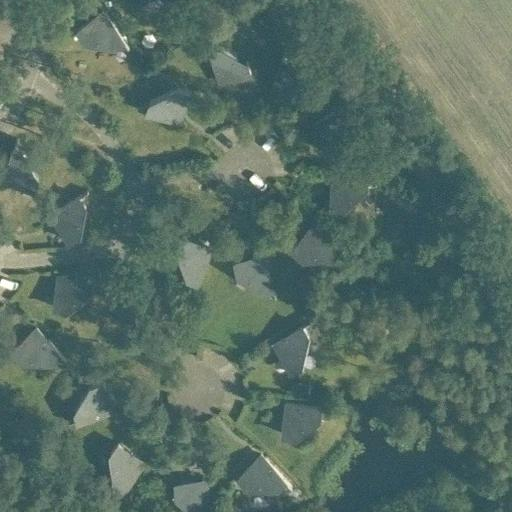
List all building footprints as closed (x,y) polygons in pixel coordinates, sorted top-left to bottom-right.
[(0,50),(7,53),(18,25),(8,21),(6,15),(0,13),(0,50)] [(85,40),(115,45),(124,39),(106,14),(97,21),(91,19),(77,29),(85,40)] [(210,48),(219,78),(229,75),(234,77),(250,73),(247,60),(220,46),(210,48)] [(293,60),(283,56),(274,85),(284,89),(287,94),(303,99),(307,87),(293,60)] [(147,111),(175,120),(179,110),(184,107),(190,91),(177,87),(150,101),(147,111)] [(329,152),(340,145),(346,115),(340,107),(315,123),(321,133),(320,138),(329,152)] [(14,147),(5,176),(15,180),(18,185),(34,190),(38,177),(24,150),(14,147)] [(344,206),(367,185),(376,186),(377,175),(337,174),(336,185),(332,188),(331,205),(344,206)] [(86,203),(80,195),(55,212),(61,221),(60,227),(69,241),(80,234),(86,203)] [(333,254),(340,246),(316,227),(309,235),(304,236),(293,248),(302,257),(333,254)] [(197,242),(182,235),(177,247),(188,276),(197,280),(209,252),(199,248),(197,242)] [(264,290),(274,288),(267,258),(256,260),(251,257),(235,261),(238,273),(264,290)] [(54,307),(67,308),(91,290),(93,279),(62,275),(61,286),(56,290),(54,307)] [(339,295),(331,300),(336,306),(343,300),(339,295)] [(291,370),(302,363),(309,333),(303,324),(277,341),(283,350),(282,355),(291,370)] [(53,360),(60,353),(39,330),(31,338),(25,338),(13,349),(22,359),(53,360)] [(91,383),(75,410),(77,419),(107,412),(104,402),(108,396),(104,380),(91,383)] [(292,382),(291,393),(307,395),(309,384),(292,382)] [(282,433),(295,435),(320,416),(321,406),(291,402),(289,413),(285,417),(282,433)] [(119,442),(111,452),(115,483),(123,489),(141,465),(133,458),(132,452),(119,442)] [(239,476),(248,485),(278,486),(286,478),(264,457),(256,465),(251,464),(239,476)] [(196,511),(209,511),(207,484),(196,484),(192,481),(175,482),(176,495),(196,511)] [(111,511),(122,511),(135,496),(129,491),(111,511)]
